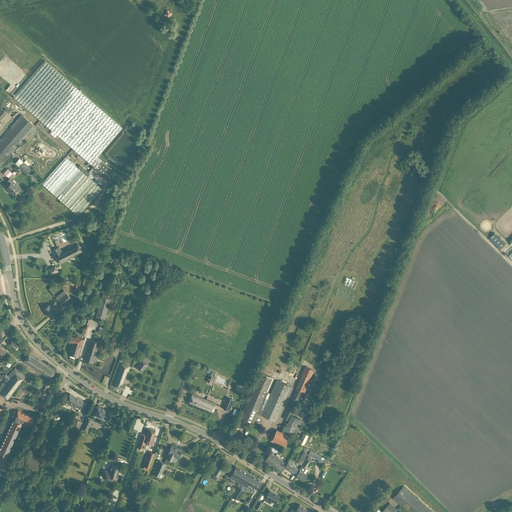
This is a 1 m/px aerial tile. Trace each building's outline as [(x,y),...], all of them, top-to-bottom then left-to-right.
[(57,134),(91,163),(122,127),(45,60),(13,96),(52,130),(57,134)] [(0,165),(1,164),(10,155),(12,156),(14,153),(12,152),(18,145),(21,147),(25,143),(22,140),(29,132),(32,135),(37,129),(34,127),(35,125),(22,114),(9,129),(0,139),(0,165)] [(102,189),(78,167),(66,157),(42,184),(78,216),(102,189)] [(91,164),(96,168),(94,170),(103,178),(111,169),(102,161),(99,163),(95,159),(91,164)] [(19,166),(27,173),(31,168),(23,162),(19,166)] [(8,177),(12,172),(7,168),(3,172),(8,177)] [(21,188),(10,178),(7,181),(10,184),(6,188),(10,190),(9,191),(14,196),(17,192),(21,188)] [(494,233),(490,237),(500,248),(505,243),(494,233)] [(78,244),(73,246),(75,249),(76,250),(77,254),(81,252),(78,245),(78,244)] [(75,249),(73,246),(61,252),(59,248),(60,248),(59,247),(53,250),(55,254),(60,263),(77,254),(76,250),(75,249)] [(84,304),(92,306),(96,294),(87,292),(84,304)] [(58,306),(61,304),(62,305),(71,298),(66,293),(58,300),(57,299),(54,302),(53,301),(49,304),(44,308),(49,316),(55,311),(51,307),(56,303),(58,306)] [(102,296),(96,317),(105,320),(111,299),(108,298),(102,296)] [(110,343),(116,346),(119,337),(113,335),(110,343)] [(70,342),(72,343),(68,354),(79,357),(84,339),(72,336),(70,342)] [(91,339),(86,354),(84,359),(93,362),(93,361),(96,362),(98,357),(95,356),(99,342),(91,339)] [(19,346),(12,340),(8,344),(15,350),(19,346)] [(24,361),(28,364),(50,378),(55,370),(30,353),(24,361)] [(144,369),(145,367),(146,367),(148,364),(147,364),(150,360),(145,357),(142,360),(142,359),(136,367),(142,372),(144,369)] [(121,363),(114,381),(113,385),(123,389),(125,385),(123,384),(129,366),(121,363)] [(287,410),(286,410),(283,417),(289,420),(286,425),(284,425),(283,429),(281,432),(277,430),(273,440),(285,445),(289,437),(291,438),(293,433),(299,436),(305,421),(291,414),(302,391),(304,392),(314,370),(305,366),(301,374),(302,375),(296,389),(296,388),(287,407),(288,407),(287,410)] [(0,386),(0,393),(0,394),(1,393),(8,399),(23,379),(22,379),(24,375),(17,369),(10,378),(8,376),(6,378),(0,386)] [(253,423),(258,413),(261,415),(276,421),(291,386),(277,380),(264,410),(260,408),(273,378),(260,372),(239,418),(253,424),(254,423),(253,423)] [(66,401),(64,404),(67,406),(68,404),(72,406),(73,404),(80,408),(84,402),(70,393),(66,401)] [(188,403),(212,412),(216,403),(192,394),(188,403)] [(223,408),(229,411),(234,399),(228,397),(223,408)] [(97,407),(94,414),(102,418),(102,417),(105,419),(107,415),(104,414),(105,410),(104,410),(104,409),(103,409),(97,407)] [(15,418),(14,420),(20,423),(21,423),(22,421),(27,423),(26,427),(29,429),(32,422),(34,418),(18,410),(14,417),(15,418)] [(54,456),(62,460),(82,422),(74,418),(54,456)] [(20,423),(14,420),(13,420),(10,426),(17,429),(20,423)] [(85,421),(81,430),(87,432),(91,423),(85,421)] [(17,429),(10,426),(7,433),(14,436),(17,429)] [(148,429),(146,435),(142,434),(138,447),(142,449),(145,442),(153,445),(154,442),(153,442),(154,440),(156,436),(154,435),(155,431),(148,429)] [(300,443),(306,446),(312,436),(305,432),(300,443)] [(14,436),(7,433),(4,439),(11,442),(14,436)] [(11,442),(4,439),(1,445),(8,448),(11,442)] [(8,448),(1,445),(0,447),(0,452),(5,455),(8,448)] [(168,454),(166,458),(172,461),(174,456),(178,458),(182,450),(172,445),(168,454)] [(307,455),(310,450),(306,447),(297,462),(302,465),(307,455)] [(321,456),(310,450),(307,455),(308,455),(310,456),(311,455),(319,460),(321,456)] [(30,453),(24,465),(36,470),(41,458),(30,453)] [(265,460),(273,466),(278,458),(270,453),(265,460)] [(300,470),(296,475),(299,477),(299,478),(301,480),(302,479),(303,480),(307,474),(304,472),(306,468),(310,461),(312,458),(308,456),(302,466),(300,470)] [(145,461),(144,464),(145,465),(144,466),(150,468),(152,461),(152,460),(153,459),(147,457),(147,458),(146,458),(145,460),(145,461)] [(281,472),(284,467),(286,464),(278,458),(273,466),(281,472)] [(284,467),(296,475),(300,470),(292,464),(293,462),(289,460),(286,464),(284,467)] [(160,461),(153,474),(159,477),(166,463),(160,461)] [(210,472),(213,473),(213,474),(218,477),(224,467),(215,462),(210,471),(211,471),(210,472)] [(102,477),(111,479),(110,483),(115,484),(118,474),(117,474),(118,472),(119,472),(121,467),(118,466),(118,465),(116,465),(112,464),(109,471),(105,470),(102,477)] [(236,466),(233,470),(229,477),(240,483),(232,497),(238,500),(248,484),(256,489),(261,481),(236,466)] [(432,511),(403,486),(393,498),(408,511),(432,511)] [(269,500),(275,503),(280,496),(269,490),(265,498),(264,500),(267,502),(269,500)] [(259,500),(255,507),(259,510),(263,503),(259,500)]
